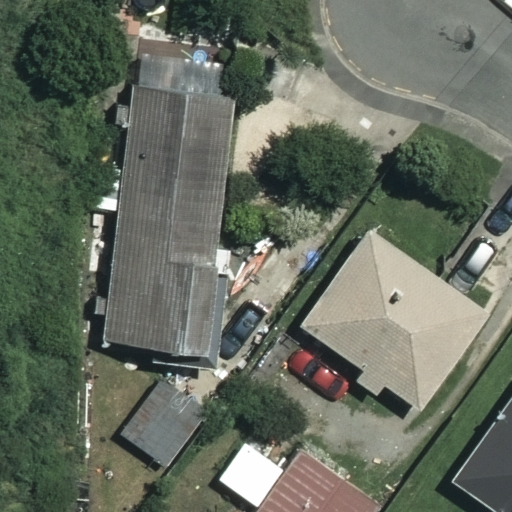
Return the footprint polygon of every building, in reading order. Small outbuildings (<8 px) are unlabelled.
[(200,337),(237,11),(220,0),(134,0),(132,40),(100,326),(200,337)] [(364,220),(286,329),(376,393),(387,378),(416,399),(482,304),(364,220)] [(205,411),(157,376),(119,429),(167,464),(205,411)] [(511,511),(511,387),(451,474),(504,511),(511,511)] [(282,463),(241,435),(215,472),(257,501),(249,511),(365,511),(379,493),(300,438),(282,463)]
